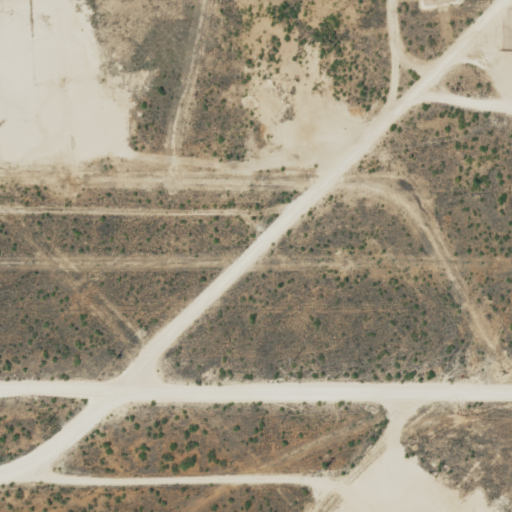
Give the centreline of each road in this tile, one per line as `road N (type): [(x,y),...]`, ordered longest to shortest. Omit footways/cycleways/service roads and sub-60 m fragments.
road 1 (residential): [(0,391),(511,397)]
road 2 (track): [(393,511),(0,511)]
road 3 (track): [(252,246),(232,231),(0,229)]
road 4 (track): [(413,0),(417,121)]
